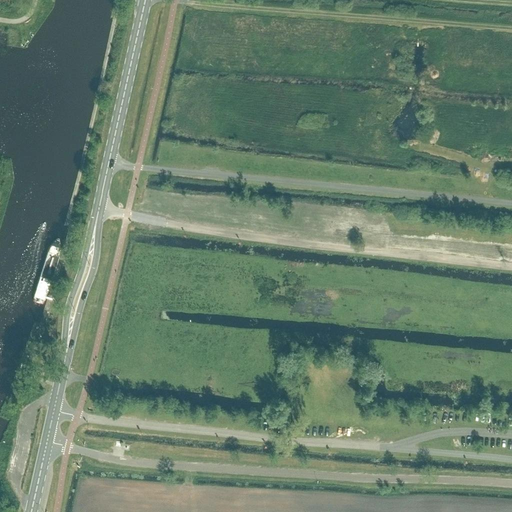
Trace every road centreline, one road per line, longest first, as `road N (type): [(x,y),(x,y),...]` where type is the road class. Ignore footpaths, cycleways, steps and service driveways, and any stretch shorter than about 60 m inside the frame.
road 1 (unclassified): [(511,483),(134,462),(46,441)]
road 2 (primary): [(94,225),(145,0)]
road 3 (primary): [(65,351),(93,267),(94,225)]
road 4 (primary): [(94,225),(68,304),(65,351)]
